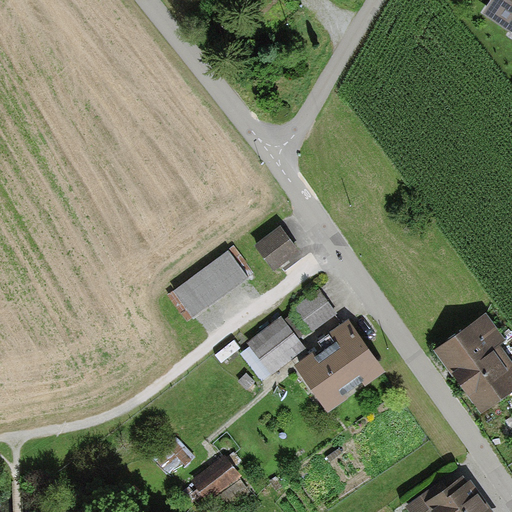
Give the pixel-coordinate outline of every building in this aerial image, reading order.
[(511,0),(499,0),(490,17),(511,29),(511,0)] [(283,223),(259,239),(276,266),(301,249),(283,223)] [(232,252),(174,292),(196,323),(254,283),(232,252)] [(298,306),(315,329),(336,313),(320,291),(298,306)] [(282,317),(252,339),(275,370),(305,348),(282,317)] [(511,372),(479,329),(440,358),(479,409),(511,384),(511,372)] [(378,374),(349,334),(299,368),(328,409),(378,374)] [(178,477),(195,458),(178,442),(160,460),(178,477)] [(214,492),(236,468),(225,458),(204,482),(214,492)] [(484,511),(461,479),(427,502),(433,511),(484,511)]
